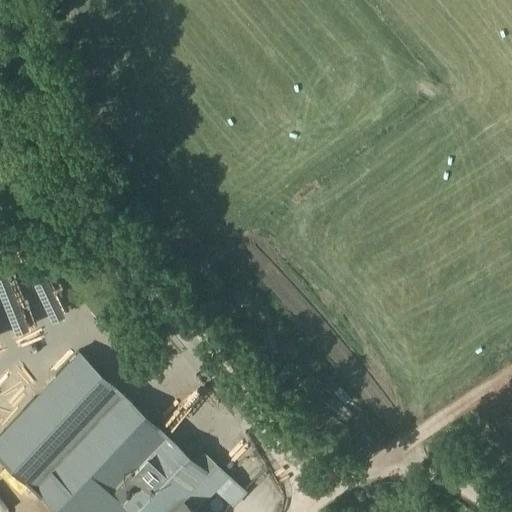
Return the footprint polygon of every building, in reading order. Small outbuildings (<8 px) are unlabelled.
[(0,0),(0,87),(10,63),(0,58),(0,25),(5,15),(0,13),(0,0)] [(15,231),(0,233),(0,258),(19,256),(15,231)] [(45,262),(38,277),(55,285),(62,269),(45,262)] [(79,303),(90,295),(72,273),(62,281),(79,303)] [(57,336),(34,354),(41,362),(63,344),(57,336)] [(83,351),(0,437),(0,447),(65,511),(167,511),(186,493),(203,508),(232,475),(221,465),(214,472),(83,351)] [(0,374),(10,364),(0,355),(0,374)] [(179,388),(201,373),(193,360),(171,376),(179,388)] [(197,511),(184,499),(172,511),(197,511)]
